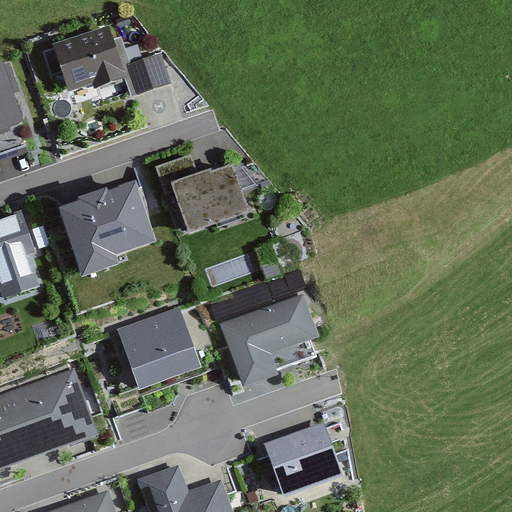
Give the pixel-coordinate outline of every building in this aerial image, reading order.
[(111,24),(53,43),(69,91),(93,83),(95,89),(128,79),(111,24)] [(161,53),(128,64),(138,94),(171,83),(161,53)] [(2,59),(0,59),(0,129),(18,124),(24,121),(14,93),(20,91),(10,63),(4,65),(2,59)] [(18,124),(0,129),(0,154),(26,146),(18,124)] [(191,154),(156,166),(166,196),(174,193),(188,232),(249,211),(233,164),(212,172),(211,168),(198,173),(191,154)] [(79,201),(58,209),(83,278),(122,264),(119,255),(157,241),(135,182),(108,191),(107,187),(78,197),(79,201)] [(0,282),(5,298),(39,286),(28,256),(37,253),(22,210),(0,218),(0,282)] [(303,294),(220,323),(243,386),(278,374),(270,354),(318,337),(303,294)] [(180,307),(119,329),(140,389),(202,366),(180,307)] [(74,369),(15,390),(39,455),(97,434),(74,369)] [(15,390),(0,395),(0,469),(39,455),(15,390)] [(323,423),(264,444),(285,498),(343,476),(323,423)] [(179,465),(138,480),(149,511),(232,511),(221,481),(189,493),(179,465)] [(115,511),(107,491),(46,511),(115,511)]
